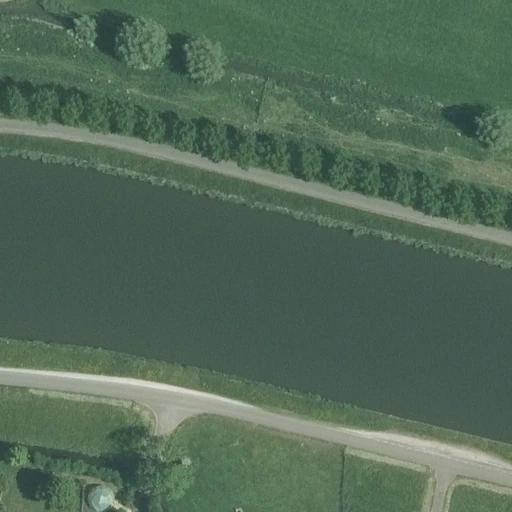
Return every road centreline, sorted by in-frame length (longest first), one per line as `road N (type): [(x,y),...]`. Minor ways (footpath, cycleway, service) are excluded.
road 1 (unclassified): [(511,237),(94,133),(0,124)]
road 2 (tertiary): [(511,474),(184,392),(0,370)]
